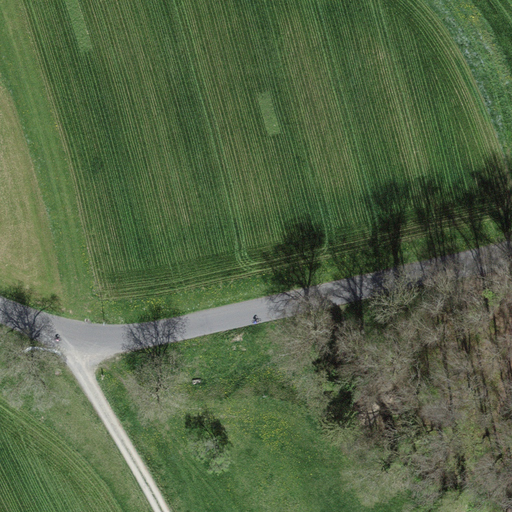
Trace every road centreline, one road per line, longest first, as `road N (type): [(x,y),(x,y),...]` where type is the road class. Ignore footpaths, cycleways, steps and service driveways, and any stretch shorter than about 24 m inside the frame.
road 1 (unclassified): [(0,308),(108,339),(161,335),(240,321),(511,226)]
road 2 (track): [(159,511),(63,331)]
